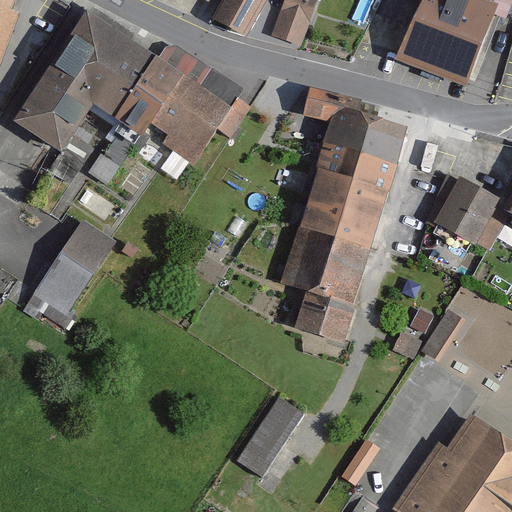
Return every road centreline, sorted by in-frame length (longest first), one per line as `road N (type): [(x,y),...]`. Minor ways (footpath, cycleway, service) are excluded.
road 1 (residential): [(473,125),(238,55),(127,0)]
road 2 (unknown): [(364,511),(443,384)]
